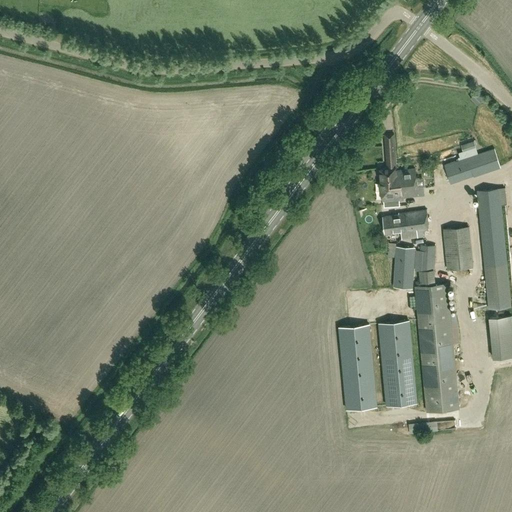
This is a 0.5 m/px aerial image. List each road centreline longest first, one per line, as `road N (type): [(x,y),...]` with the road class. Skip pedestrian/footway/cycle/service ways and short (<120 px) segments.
road 1 (primary): [(48,511),(420,25)]
road 2 (unclassified): [(420,25),(398,11),(339,55),(177,70),(121,64),(0,31)]
